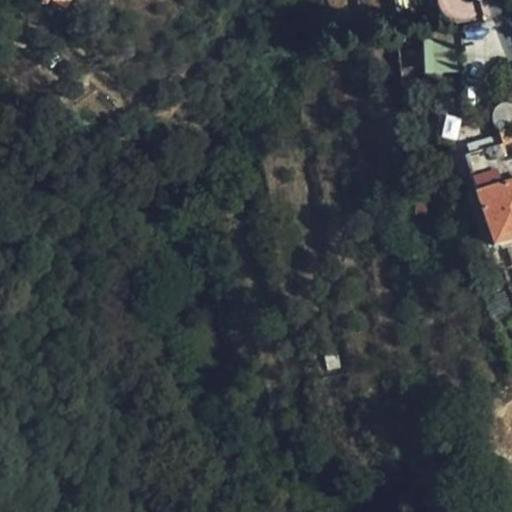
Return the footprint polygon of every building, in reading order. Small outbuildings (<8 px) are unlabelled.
[(28,0),(47,12),(54,0),(70,0),(75,3),(77,0),(28,0)] [(425,0),(400,0),(407,26),(431,19),(425,0)] [(468,12),(463,0),(443,0),(449,18),(468,12)] [(423,38),(426,75),(464,71),(460,35),(423,38)] [(404,108),(394,49),(376,53),(387,110),(404,108)] [(478,198),(511,187),(511,149),(511,147),(466,161),(478,198)] [(511,242),(511,187),(478,198),(494,248),(511,242)] [(400,324),(390,264),(373,267),(382,327),(400,324)] [(511,315),(506,299),(484,306),(490,323),(511,315)]
